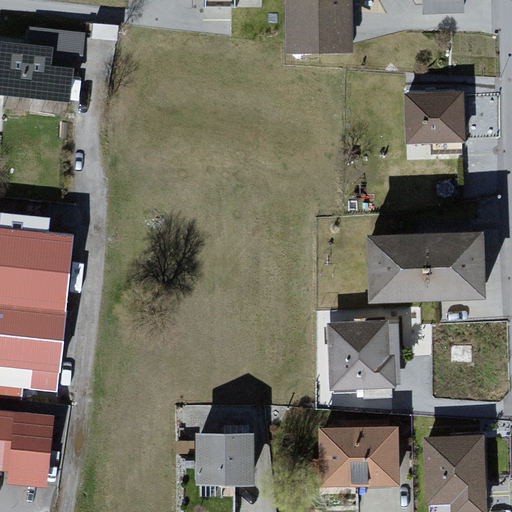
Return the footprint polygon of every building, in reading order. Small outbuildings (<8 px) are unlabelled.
[(347,0),(288,0),(289,50),(348,49),(347,0)] [(466,10),(465,0),(424,0),(425,12),(466,10)] [(29,46),(0,43),(0,92),(67,99),(71,54),(81,55),(83,34),(31,29),(29,46)] [(461,93),(406,95),(407,142),(463,140),(461,93)] [(70,239),(0,231),(0,382),(54,389),(70,239)] [(481,234),(368,238),(370,301),(483,297),(481,234)] [(385,323),(329,325),(332,388),(393,386),(392,357),(387,357),(385,323)] [(57,413),(0,407),(0,466),(11,467),(11,479),(49,483),(57,413)] [(395,429),(322,431),(323,485),(396,483),(395,429)] [(252,436),(198,436),(197,483),(252,484),(252,436)] [(484,511),(481,437),(425,439),(427,503),(452,502),(452,511),(484,511)]
